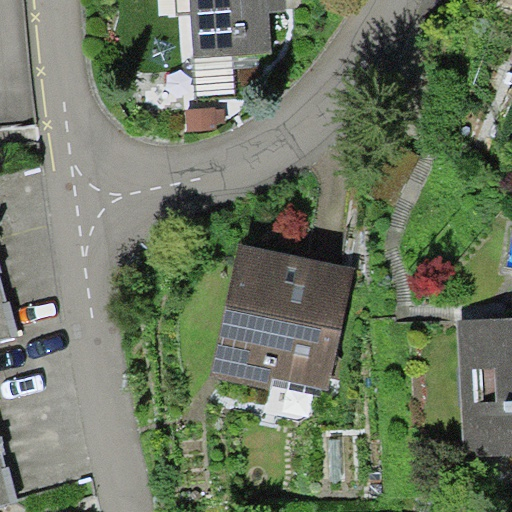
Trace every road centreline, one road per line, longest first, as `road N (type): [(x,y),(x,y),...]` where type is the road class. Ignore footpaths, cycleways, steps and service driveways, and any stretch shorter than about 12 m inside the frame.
road 1 (residential): [(75,205),(228,171),(278,142),(326,95),(387,0)]
road 2 (residential): [(75,205),(130,511)]
road 3 (residential): [(50,0),(75,205)]
